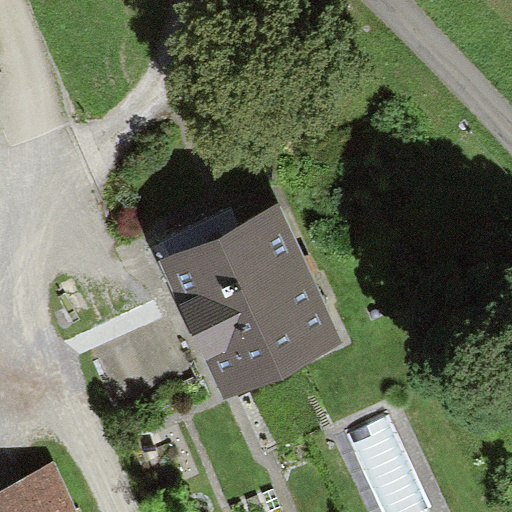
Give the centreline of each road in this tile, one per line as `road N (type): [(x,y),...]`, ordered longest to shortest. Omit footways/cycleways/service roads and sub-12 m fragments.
road 1 (track): [(106,511),(0,295)]
road 2 (unclassified): [(378,0),(511,147)]
road 3 (track): [(0,26),(57,163)]
